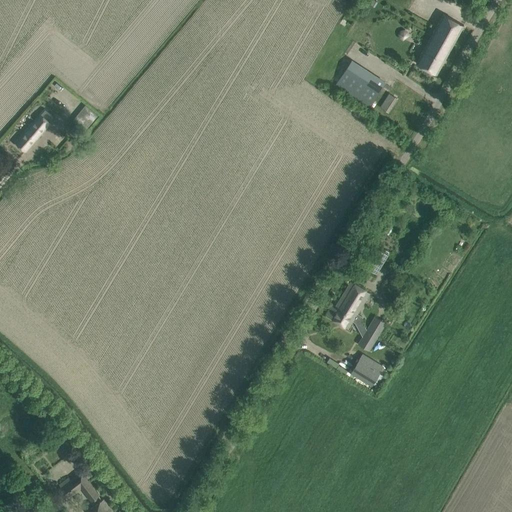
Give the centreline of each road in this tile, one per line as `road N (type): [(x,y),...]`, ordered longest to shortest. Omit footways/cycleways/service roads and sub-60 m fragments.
road 1 (unclassified): [(189,511),(497,0)]
road 2 (unclassified): [(137,511),(74,429),(0,353)]
